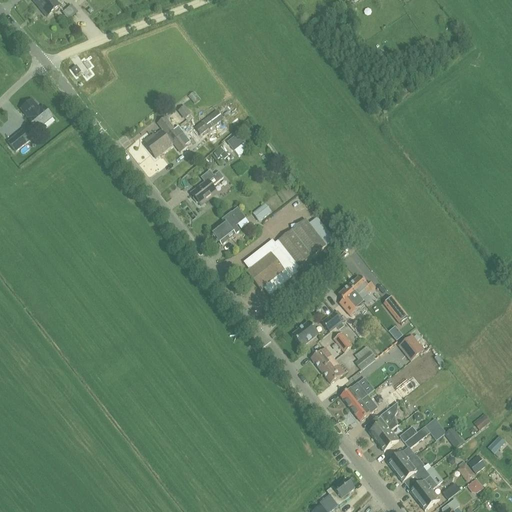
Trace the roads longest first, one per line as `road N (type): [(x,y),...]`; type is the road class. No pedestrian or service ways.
road 1 (unclassified): [(395,511),(44,62)]
road 2 (track): [(44,62),(207,0)]
road 3 (unknown): [(257,332),(355,249)]
